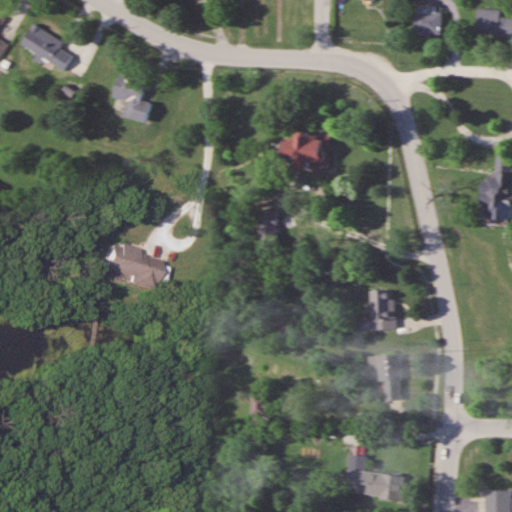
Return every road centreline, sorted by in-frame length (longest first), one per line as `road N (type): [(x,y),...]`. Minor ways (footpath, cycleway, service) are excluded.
road 1 (residential): [(323,62),(381,79),(406,122),(456,364),(445,511)]
road 2 (residential): [(97,0),(171,45),(323,62)]
road 3 (residential): [(390,90),(450,73),(511,73)]
